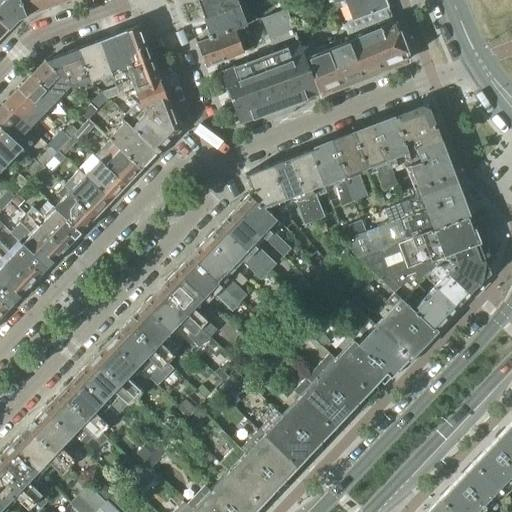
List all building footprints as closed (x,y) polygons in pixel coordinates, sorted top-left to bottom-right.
[(0,0),(0,21),(8,29),(17,19),(24,17),(17,0),(0,0)] [(17,0),(24,17),(40,11),(35,0),(17,0)] [(35,0),(40,11),(56,4),(54,0),(35,0)] [(208,38),(242,25),(245,24),(241,12),(260,6),(257,0),(219,0),(220,0),(200,8),(206,25),(205,29),(208,38)] [(345,18),(346,20),(387,4),(385,0),(332,0),(333,0),(343,0),(350,16),(345,18)] [(296,1),(284,6),(285,8),(288,15),(300,10),(296,1)] [(341,21),(348,40),(349,40),(363,78),(405,62),(404,59),(407,58),(394,23),(387,4),(346,20),(341,21)] [(295,35),(288,15),(285,8),(260,17),(268,39),(270,43),(271,44),(294,35),(295,35)] [(122,53),(145,44),(138,25),(106,37),(112,53),(108,54),(109,58),(104,60),(106,64),(110,72),(110,73),(117,70),(123,67),(120,61),(125,59),(122,53)] [(239,44),(248,41),(242,25),(208,38),(196,43),(205,67),(242,53),(239,44)] [(110,72),(106,64),(104,60),(109,58),(108,54),(112,53),(106,37),(77,48),(89,80),(100,76),(102,80),(111,77),(110,73),(110,72)] [(228,93),(229,94),(231,93),(234,100),(232,101),(232,102),(231,102),(231,103),(230,104),(230,105),(231,106),(232,106),(238,120),(238,121),(237,122),(237,123),(238,123),(238,124),(239,123),(252,119),(252,120),(254,119),(253,118),(258,116),(264,113),(265,115),(267,114),(266,113),(271,111),(277,109),(278,110),(279,110),(279,108),(284,106),(285,106),(290,104),(291,105),(292,105),(292,103),(293,103),(297,101),(303,99),(304,100),(305,100),(305,99),(318,94),(318,95),(304,57),(298,40),(296,41),(295,41),(296,43),(297,42),(297,43),(293,45),(285,48),(285,46),(283,46),(284,48),(283,48),(283,49),(281,50),(279,51),(278,50),(278,51),(273,53),(272,51),(270,51),(271,53),(270,53),(270,54),(266,56),(266,55),(265,55),(265,56),(262,57),(261,57),(260,57),(259,55),(257,56),(258,58),(257,58),(257,59),(253,60),(252,60),(252,61),(251,61),(248,62),(248,61),(247,62),(246,60),(244,61),(245,63),(244,63),(239,65),(235,66),(234,67),(233,65),(232,66),(232,67),(221,71),(219,71),(218,72),(218,74),(219,75),(221,75),(226,89),(225,90),(225,91),(225,92),(226,92),(227,92),(227,93),(228,93)] [(348,40),(326,48),(341,86),(363,78),(349,40),(348,40)] [(125,67),(132,88),(158,78),(145,44),(122,53),(125,59),(120,61),(123,67),(125,67)] [(72,87),(89,80),(77,48),(44,60),(44,61),(70,85),(72,87)] [(326,48),(304,57),(318,95),(341,86),(326,48)] [(56,99),(70,85),(44,61),(31,75),(56,99)] [(43,113),(56,99),(31,75),(17,89),(43,113)] [(128,97),(135,102),(140,106),(152,102),(152,103),(165,98),(158,78),(132,88),(130,89),(126,90),(126,92),(128,97)] [(127,82),(115,87),(118,95),(126,92),(126,90),(130,89),(127,82)] [(115,87),(100,92),(106,98),(118,95),(115,87)] [(29,127),(43,113),(17,89),(4,103),(29,127)] [(100,92),(87,104),(94,111),(106,98),(100,92)] [(124,114),(133,122),(160,148),(177,129),(165,98),(152,103),(152,102),(140,106),(135,102),(124,114)] [(16,142),(29,127),(4,103),(0,106),(0,127),(21,148),(22,147),(16,142)] [(75,117),(82,124),(86,119),(94,111),(87,104),(75,117)] [(394,117),(410,159),(413,158),(415,162),(421,160),(417,149),(438,141),(425,105),(394,117)] [(373,125),(389,167),(410,159),(394,117),(373,125)] [(76,130),(73,133),(72,134),(77,139),(79,141),(93,125),(86,119),(82,124),(76,130)] [(106,138),(112,144),(139,169),(160,148),(133,122),(130,126),(123,119),(106,138)] [(67,128),(63,132),(69,138),(72,134),(73,133),(76,130),(70,125),(67,128)] [(351,133),(364,167),(373,163),(382,189),(395,184),(389,167),(373,125),(351,133)] [(0,155),(7,162),(21,148),(0,127),(0,155)] [(69,138),(63,132),(58,128),(45,142),(49,147),(50,147),(56,153),(57,151),(69,138)] [(330,142),(352,200),(365,195),(355,170),(364,167),(351,133),(330,142)] [(69,138),(57,151),(62,155),(77,139),(72,134),(69,138)] [(421,160),(415,162),(409,165),(417,186),(451,175),(438,141),(417,149),(421,160)] [(309,150),(322,184),(331,180),(340,205),(352,200),(330,142),(309,150)] [(112,144),(98,159),(125,184),(139,169),(112,144)] [(49,147),(36,162),(42,167),(52,156),(56,153),(50,147),(49,147)] [(323,188),(322,184),(309,150),(289,157),(313,221),(323,217),(316,197),(325,193),(323,188)] [(52,156),(59,163),(64,158),(62,155),(57,151),(56,153),(52,156)] [(269,165),(286,207),(295,204),(303,225),(313,221),(289,157),(269,165)] [(98,159),(83,175),(109,200),(125,184),(98,159)] [(42,167),(36,162),(27,171),(32,177),(35,173),(37,172),(42,167)] [(248,194),(274,219),(280,212),(286,210),(286,208),(286,207),(269,165),(245,174),(252,190),(248,194)] [(37,172),(35,173),(42,180),(48,174),(42,167),(37,172)] [(83,175),(68,191),(94,216),(109,200),(83,175)] [(451,175),(417,186),(407,190),(409,195),(411,199),(383,209),(388,222),(459,195),(451,175)] [(22,176),(8,191),(14,196),(16,193),(28,182),(22,176)] [(62,197),(53,207),(79,232),(94,216),(68,191),(63,186),(57,192),(62,197)] [(14,196),(8,191),(0,198),(0,200),(5,205),(10,200),(14,196)] [(24,200),(16,193),(14,196),(10,200),(17,207),(24,200)] [(233,210),(259,235),(282,256),(290,248),(272,232),(270,232),(266,228),(274,219),(248,194),(233,210)] [(375,197),(378,207),(386,204),(382,194),(375,197)] [(365,231),(346,239),(344,239),(347,245),(351,250),(350,252),(356,257),(466,215),(459,195),(388,222),(365,231)] [(3,207),(17,221),(31,233),(21,243),(46,267),(62,250),(24,214),(17,207),(10,200),(5,205),(3,207)] [(31,206),(24,214),(62,250),(79,232),(53,207),(47,201),(37,212),(31,206)] [(218,225),(267,272),(275,264),(257,247),(255,248),(251,243),(259,235),(233,210),(218,225)] [(356,257),(378,280),(393,293),(399,287),(405,282),(412,290),(417,285),(425,277),(433,268),(430,259),(476,241),(466,215),(356,257)] [(360,220),(344,227),(341,228),(346,239),(365,231),(360,220)] [(204,240),(230,265),(239,256),(243,261),(242,263),(260,280),(267,272),(218,225),(204,240)] [(342,239),(333,250),(337,259),(347,248),(345,246),(342,239)] [(189,256),(238,303),(246,295),(230,279),(237,272),(230,265),(204,240),(189,256)] [(488,272),(476,241),(430,259),(433,268),(436,265),(468,293),(488,272)] [(0,256),(29,284),(46,267),(21,243),(12,253),(0,242),(0,256)] [(332,250),(324,258),(331,265),(337,259),(333,250),(332,250)] [(0,289),(13,302),(29,284),(0,256),(0,289)] [(175,271),(201,296),(202,296),(207,301),(214,294),(231,310),(238,303),(189,256),(175,271)] [(331,265),(324,258),(315,267),(322,274),(331,265)] [(315,267),(313,265),(302,276),(312,285),(322,274),(315,267)] [(455,307),(468,293),(436,265),(433,268),(425,277),(434,286),(446,296),(445,297),(455,307)] [(158,289),(208,337),(215,329),(206,321),(192,307),(202,296),(201,296),(175,271),(158,289)] [(300,275),(287,289),(297,299),(311,285),(300,275)] [(412,290),(402,301),(434,329),(455,307),(445,297),(446,296),(434,286),(426,293),(417,285),(412,290)] [(0,315),(13,302),(0,289),(0,315)] [(141,306),(168,332),(178,322),(189,332),(185,335),(198,348),(208,337),(158,289),(141,306)] [(297,299),(287,289),(285,291),(287,292),(279,300),(288,308),(297,299)] [(393,293),(386,301),(392,306),(426,337),(434,329),(402,301),(393,293)] [(354,298),(345,308),(353,315),(362,305),(354,298)] [(125,323),(166,362),(173,355),(159,342),(168,332),(141,306),(125,323)] [(426,337),(392,306),(373,326),(376,329),(377,328),(407,357),(426,337)] [(260,324),(267,330),(270,327),(279,318),(272,312),(260,324)] [(376,329),(373,326),(365,319),(348,337),(389,376),(407,357),(377,328),(376,329)] [(108,341),(135,366),(145,356),(159,369),(166,376),(172,369),(166,362),(125,323),(108,341)] [(253,329),(244,339),(252,346),(261,336),(253,329)] [(271,338),(278,344),(282,347),(289,339),(278,330),(271,338)] [(328,340),(323,335),(317,341),(322,346),(328,340)] [(389,376),(348,337),(347,337),(353,343),(336,362),(367,391),(378,379),(382,383),(389,376)] [(269,345),(262,339),(253,349),(264,360),(266,357),(261,353),(269,345)] [(92,358),(133,397),(140,390),(126,376),(135,366),(108,341),(92,358)] [(327,353),(310,372),(349,409),(367,391),(336,362),(327,353)] [(92,358),(75,375),(116,414),(126,404),(133,397),(92,358)] [(349,409),(310,372),(293,390),(301,398),(300,400),(331,428),(349,409)] [(116,414),(75,375),(58,393),(99,432),(100,432),(107,424),(116,414)] [(217,389),(231,403),(244,388),(230,375),(217,389)] [(201,383),(194,390),(204,399),(210,392),(201,383)] [(207,398),(212,403),(220,394),(215,389),(207,398)] [(204,399),(194,390),(187,398),(197,407),(204,399)] [(41,411),(80,448),(90,437),(99,445),(106,438),(100,432),(99,432),(58,393),(41,411)] [(300,400),(283,418),(313,447),(331,428),(300,400)] [(25,428),(66,467),(73,459),(71,457),(80,448),(41,411),(25,428)] [(313,447),(283,418),(275,411),(257,429),(296,466),(313,447)] [(161,423),(163,425),(164,426),(171,433),(178,424),(168,415),(161,423)] [(171,433),(164,426),(155,436),(162,442),(171,433)] [(9,445),(36,471),(46,460),(60,474),(66,467),(25,428),(9,445)] [(257,429),(239,449),(277,485),(296,466),(257,429)] [(511,435),(505,429),(488,446),(511,468),(511,435)] [(135,453),(144,462),(154,452),(144,443),(135,453)] [(0,454),(0,469),(40,508),(47,500),(26,481),(36,471),(9,445),(0,454)] [(159,446),(154,452),(144,462),(143,463),(149,469),(165,450),(159,445),(159,446)] [(511,468),(488,446),(472,463),(505,495),(511,489),(506,484),(511,477),(511,468)] [(211,457),(213,459),(260,503),(277,485),(239,449),(238,449),(224,464),(214,455),(211,457)] [(200,456),(209,464),(213,459),(211,457),(205,451),(200,456)] [(472,463),(456,480),(481,504),(491,493),(499,501),(505,495),(472,463)] [(228,475),(210,494),(230,511),(251,511),(260,503),(218,464),(217,465),(228,475)] [(0,502),(3,505),(13,495),(30,511),(36,511),(40,508),(0,469),(0,502)] [(439,498),(454,511),(480,511),(484,508),(481,504),(456,480),(439,498)] [(77,495),(94,511),(95,511),(104,503),(86,485),(77,495)] [(120,487),(106,501),(118,511),(125,511),(135,502),(120,487)] [(202,487),(185,504),(193,511),(230,511),(210,494),(202,487)] [(94,511),(77,495),(68,505),(75,511),(94,511)] [(454,511),(439,498),(425,511),(454,511)] [(118,511),(106,501),(104,503),(95,511),(118,511)]
